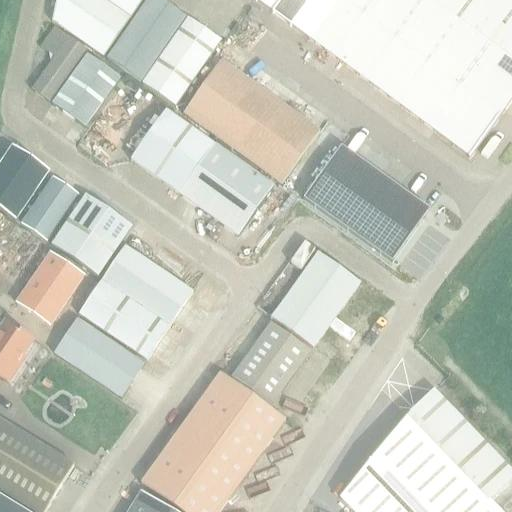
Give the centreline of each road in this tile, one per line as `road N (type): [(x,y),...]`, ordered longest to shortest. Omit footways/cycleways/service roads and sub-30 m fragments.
road 1 (residential): [(251,287),(11,114),(29,0)]
road 2 (residential): [(251,39),(484,207)]
road 3 (residential): [(91,511),(251,287)]
road 4 (residential): [(280,511),(417,302)]
road 5 (residential): [(251,287),(287,237),(304,229),(417,302)]
